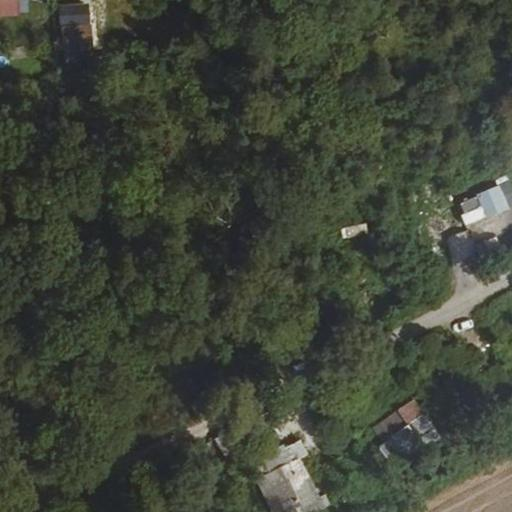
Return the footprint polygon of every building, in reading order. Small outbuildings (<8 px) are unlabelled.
[(0,0),(0,16),(17,17),(17,0),(0,0)] [(60,4),(62,66),(94,64),(91,3),(60,4)] [(476,196),(485,216),(507,207),(497,186),(476,196)] [(343,238),(368,233),(366,222),(341,227),(343,238)] [(339,284),(346,280),(342,273),(335,276),(339,284)] [(348,279),(346,280),(339,284),(336,285),(352,317),(363,311),(348,279)] [(511,327),(511,300),(483,314),(493,336),(511,327)] [(482,359),(468,336),(444,349),(459,373),(482,359)] [(511,368),(503,373),(511,390),(511,368)] [(415,397),(368,427),(395,469),(442,440),(415,397)] [(311,511),(320,508),(297,460),(258,479),(273,511),(311,511)]
